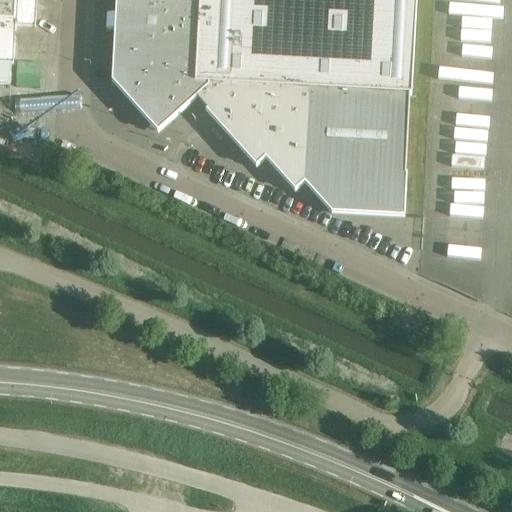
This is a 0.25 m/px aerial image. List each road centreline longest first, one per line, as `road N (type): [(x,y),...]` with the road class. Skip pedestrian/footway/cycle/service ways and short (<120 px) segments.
road 1 (unclassified): [(70,0),(63,108),(80,143),(484,329)]
road 2 (unclassified): [(0,257),(395,424),(443,408),(484,329)]
road 3 (secondary): [(442,511),(269,433),(178,402),(0,380)]
road 4 (unclassified): [(0,437),(155,468),(296,511)]
